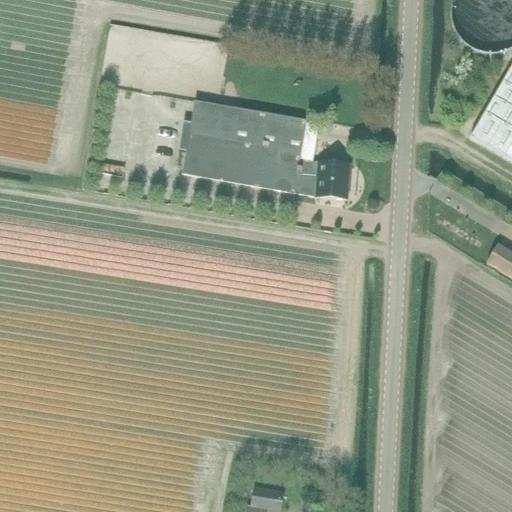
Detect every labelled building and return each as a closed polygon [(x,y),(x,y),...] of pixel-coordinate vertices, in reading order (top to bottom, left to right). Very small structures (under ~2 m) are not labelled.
[(511,0),(464,0),(464,2),(463,9),(463,16),(465,23),(468,29),(472,34),(478,39),(482,42),(489,44),(496,45),(504,45),(510,43),(511,41),(511,0)] [(511,63),(470,138),(511,162),(511,63)] [(191,127),(183,125),(179,152),(187,153),(183,177),(295,196),(315,200),(348,203),(351,165),(300,163),(307,124),(195,104),(191,127)] [(511,255),(498,247),(486,266),(511,281),(511,255)] [(281,511),(284,494),(252,488),(250,509),(247,508),(245,511),(281,511)]
